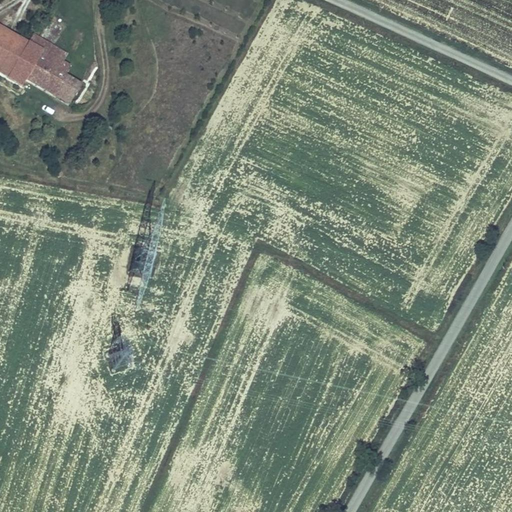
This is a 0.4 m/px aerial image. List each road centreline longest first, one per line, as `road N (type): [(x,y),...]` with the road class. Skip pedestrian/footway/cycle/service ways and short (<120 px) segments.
road 1 (tertiary): [(511,228),(350,511)]
road 2 (tertiary): [(511,80),(335,0)]
